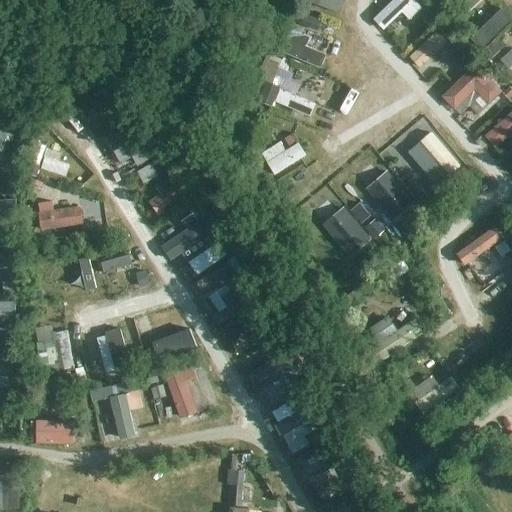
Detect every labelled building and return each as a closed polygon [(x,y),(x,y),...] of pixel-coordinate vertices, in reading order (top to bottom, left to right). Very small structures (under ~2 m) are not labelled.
[(401,0),(390,9),(402,24),(426,6),(421,0),(401,0)] [(433,7),(421,18),(428,24),(439,13),(433,7)] [(492,41),(511,23),(511,11),(510,9),(484,31),(492,41)] [(509,67),(511,63),(511,49),(502,59),(509,67)] [(459,51),(453,57),(463,67),(469,61),(459,51)] [(475,64),(441,96),(454,110),(455,110),(475,90),(488,104),(488,105),(503,91),(475,64)] [(256,101),(261,102),(272,107),(279,88),(280,86),(268,82),(265,80),(264,80),(256,101)] [(309,107),(313,96),(285,86),(281,98),(309,107)] [(502,147),(511,137),(511,114),(491,135),(502,147)] [(111,139),(117,151),(148,134),(142,123),(111,139)] [(312,154),(305,141),(290,149),(286,140),(266,150),(278,172),(312,154)] [(37,160),(46,163),(52,144),(43,141),(37,160)] [(51,155),(47,167),(71,175),(75,163),(51,155)] [(165,156),(151,165),(156,172),(170,164),(165,156)] [(36,175),(39,165),(31,162),(27,173),(36,175)] [(154,186),(160,194),(172,185),(167,177),(154,186)] [(185,193),(177,182),(172,185),(160,194),(148,202),(157,214),(185,193)] [(305,208),(336,195),(330,182),(299,195),(305,208)] [(46,200),(45,188),(36,188),(37,200),(46,200)] [(38,203),(39,212),(53,210),(52,201),(38,203)] [(82,225),(80,207),(53,210),(39,212),(38,212),(40,231),(82,225)] [(197,219),(195,217),(189,207),(176,215),(184,227),(197,219)] [(0,236),(12,236),(12,235),(12,226),(0,225),(0,236)] [(210,233),(181,253),(189,265),(219,245),(210,233)] [(52,255),(41,272),(48,277),(60,260),(52,255)] [(230,261),(198,280),(206,293),(237,274),(230,261)] [(13,283),(2,283),(2,292),(13,292),(13,283)] [(360,306),(370,299),(362,287),(352,294),(360,306)] [(0,305),(0,320),(11,321),(11,305),(0,305)] [(181,308),(169,312),(181,346),(192,342),(181,308)] [(240,314),(246,325),(258,319),(252,308),(240,314)] [(369,328),(369,329),(377,342),(378,343),(397,331),(388,316),(369,328)] [(75,328),(62,330),(66,369),(78,368),(75,328)] [(262,336),(248,343),(255,355),(269,348),(262,336)] [(144,357),(141,346),(128,350),(131,361),(144,357)] [(164,362),(160,351),(146,356),(150,367),(164,362)] [(198,414),(197,413),(187,380),(196,378),(191,362),(182,365),(163,371),(179,420),(198,414)] [(433,409),(458,391),(450,381),(436,391),(431,384),(420,391),(433,409)] [(149,387),(153,399),(166,394),(162,383),(149,387)] [(89,390),(92,400),(103,397),(101,388),(89,390)] [(121,395),(126,428),(138,426),(135,408),(148,407),(146,391),(121,395)] [(18,401),(5,401),(5,416),(18,416),(18,401)] [(309,409),(283,422),(289,434),(315,421),(309,409)] [(36,445),(73,445),(73,421),(36,420),(36,445)] [(511,422),(502,431),(511,443),(511,422)] [(316,478),(326,472),(330,479),(347,470),(336,451),(309,466),(316,478)] [(12,475),(0,474),(0,487),(12,488),(12,475)]
